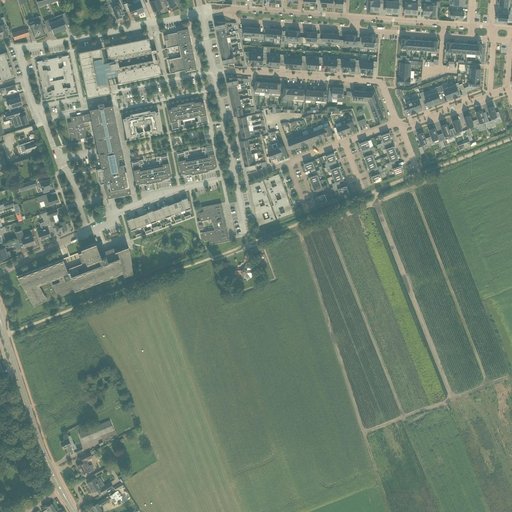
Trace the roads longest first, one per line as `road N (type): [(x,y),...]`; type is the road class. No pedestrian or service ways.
road 1 (track): [(0,336),(511,138)]
road 2 (residential): [(213,70),(112,90),(116,109),(216,88)]
road 3 (track): [(377,190),(452,399)]
road 4 (residential): [(395,123),(380,82),(213,70)]
road 5 (tertiary): [(73,511),(42,451),(0,322)]
road 6 (residential): [(201,12),(17,46)]
road 7 (track): [(366,432),(511,380)]
road 8 (residential): [(87,230),(121,210),(218,179)]
road 9 (residential): [(354,17),(225,12)]
road 10 (residential): [(225,12),(353,28)]
road 11 (residential): [(43,118),(87,230)]
